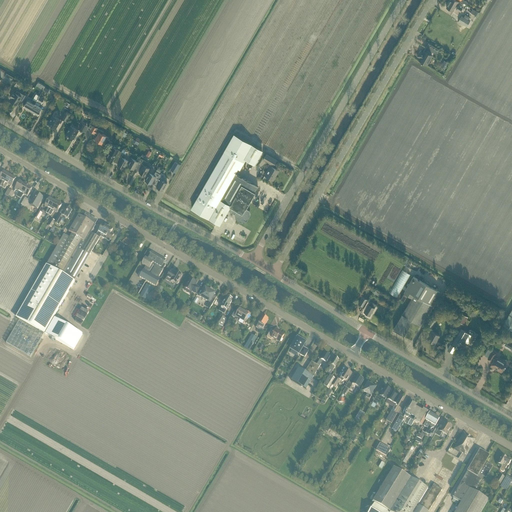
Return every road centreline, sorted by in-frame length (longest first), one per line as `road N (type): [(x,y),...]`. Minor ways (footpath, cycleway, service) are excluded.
road 1 (unclassified): [(353,355),(0,149)]
road 2 (unclassified): [(273,272),(432,0)]
road 3 (tertiary): [(253,260),(403,0)]
road 4 (unclassified): [(253,260),(0,119)]
road 5 (track): [(187,511),(300,324)]
road 6 (unclassified): [(511,447),(353,355)]
road 7 (tertiary): [(511,416),(366,331)]
